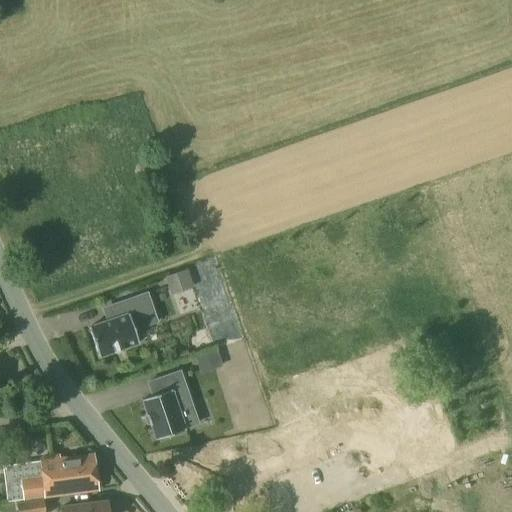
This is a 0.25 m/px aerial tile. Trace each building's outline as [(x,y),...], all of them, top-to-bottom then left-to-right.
[(194,268),(169,276),(175,294),(200,286),(194,268)] [(117,317),(90,326),(100,357),(140,343),(136,330),(159,323),(148,292),(113,304),(117,317)] [(217,351),(195,358),(200,374),(222,366),(217,351)] [(146,415),(149,426),(150,426),(155,440),(181,431),(180,429),(198,423),(180,372),(147,383),(152,397),(142,401),(146,415)] [(40,460),(43,476),(21,479),(23,501),(26,501),(45,497),(98,490),(93,454),(40,460)] [(17,511),(45,511),(44,500),(17,504),(17,511)]
